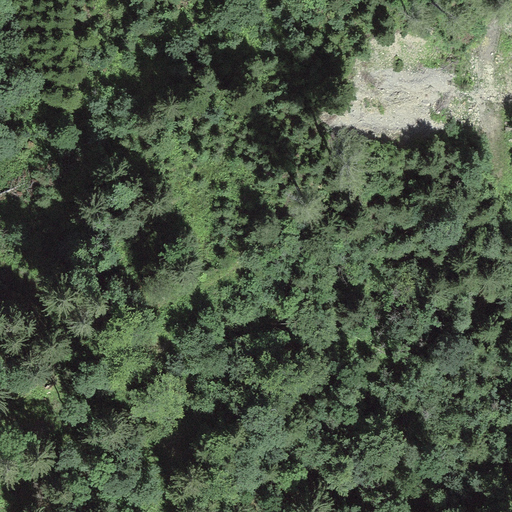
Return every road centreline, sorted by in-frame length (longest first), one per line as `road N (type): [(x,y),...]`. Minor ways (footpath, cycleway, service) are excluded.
road 1 (track): [(162,511),(159,409),(143,379),(0,269)]
road 2 (track): [(511,0),(491,53),(489,85),(511,202)]
